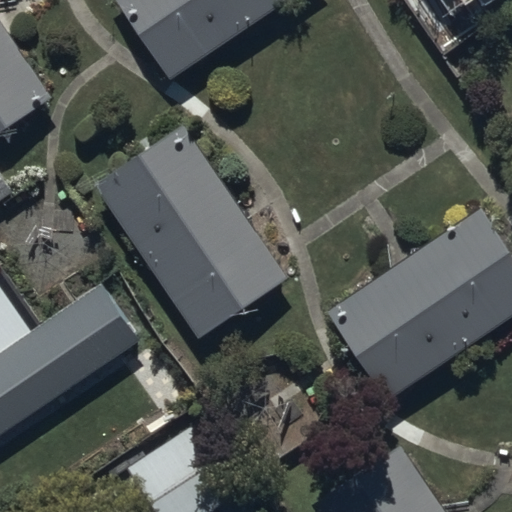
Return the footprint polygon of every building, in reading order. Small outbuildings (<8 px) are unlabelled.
[(117,0),(176,84),(297,0),(117,0)] [(0,17),(0,141),(58,102),(0,17)] [(189,127),(99,188),(206,345),(296,284),(189,127)] [(511,252),(483,210),(330,315),(392,406),(511,324),(511,252)] [(29,336),(0,354),(0,443),(144,341),(103,283),(29,336)] [(208,424),(131,473),(155,511),(220,511),(222,511),(221,511),(256,511),(247,498),(252,494),(208,424)] [(451,511),(410,449),(318,510),(319,511),(451,511)]
